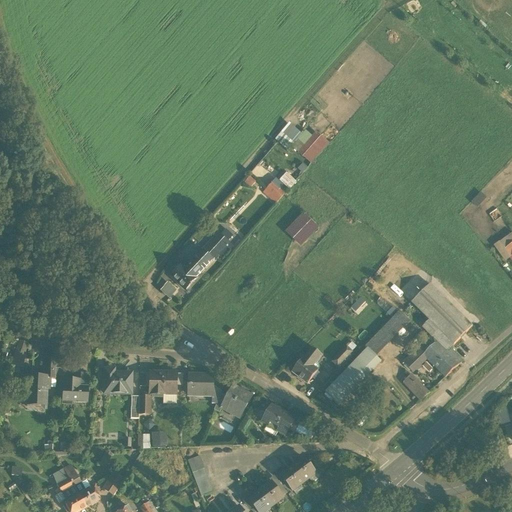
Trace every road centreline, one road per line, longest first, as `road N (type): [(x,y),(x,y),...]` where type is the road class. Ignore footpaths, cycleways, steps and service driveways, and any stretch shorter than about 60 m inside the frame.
road 1 (track): [(138,290),(400,0)]
road 2 (track): [(138,290),(35,141),(0,45)]
road 3 (residential): [(223,361),(64,344),(7,327)]
road 4 (track): [(0,340),(14,268),(0,134)]
road 5 (residential): [(511,329),(373,449)]
road 6 (residential): [(369,446),(223,361)]
road 7 (secondary): [(399,468),(511,362)]
road 8 (residential): [(232,465),(271,451),(369,446)]
